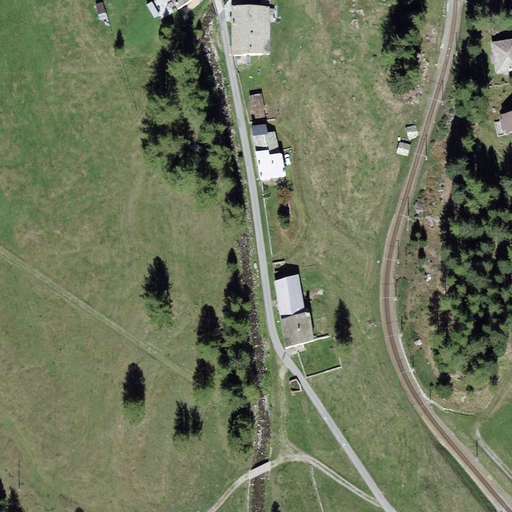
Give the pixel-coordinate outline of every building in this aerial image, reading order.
[(189,0),(172,0),(178,9),(189,0)] [(232,5),(232,30),(270,31),(269,4),(232,5)] [(270,56),(270,31),(232,30),(232,56),(270,56)] [(511,37),(491,42),(497,73),(511,70),(511,37)] [(506,130),(507,133),(511,131),(511,112),(502,115),(503,119),(500,119),(503,131),(506,130)] [(251,127),(253,135),(268,132),(266,124),(251,127)] [(253,135),(252,135),(261,180),(287,175),(283,153),(280,153),(275,131),(268,132),(253,135)] [(298,274),(274,281),(286,347),(314,339),(308,308),(305,308),(298,274)]
